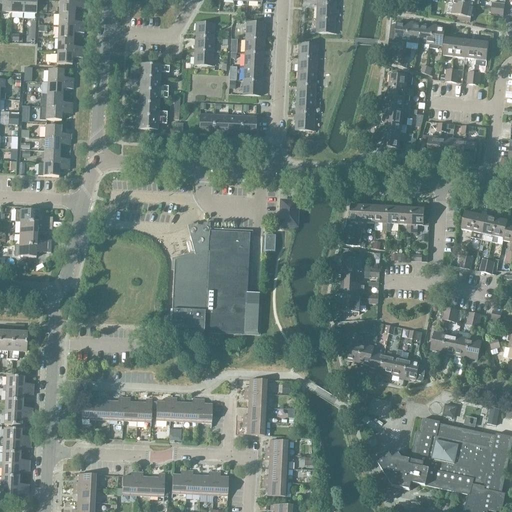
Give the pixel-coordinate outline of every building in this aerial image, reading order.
[(0,0),(0,13),(11,14),(11,0),(0,0)] [(11,0),(11,14),(23,15),(24,0),(11,0)] [(29,0),(24,0),(23,15),(36,16),(37,0),(29,0)] [(478,3),(475,2),(466,1),(465,7),(455,5),(453,5),(453,4),(450,4),(447,14),(459,16),(458,20),(471,23),(474,9),(477,10),(478,3)] [(60,3),(59,16),(75,17),(75,9),(85,10),(86,5),(60,3)] [(318,6),(317,20),(334,21),(335,7),(318,6)] [(59,16),(59,28),(84,30),(85,24),(74,24),(75,17),(59,16)] [(334,21),(317,20),(316,34),(334,34),(334,21)] [(399,42),(407,43),(409,24),(397,23),(396,25),(394,25),(392,26),(391,28),(389,44),(397,45),(399,44),(399,42)] [(246,24),(246,39),(264,40),(264,25),(246,24)] [(407,43),(419,44),(421,26),(409,24),(407,43)] [(196,25),(195,39),(213,40),(214,26),(196,25)] [(419,44),(431,46),(433,27),(421,26),(419,44)] [(445,28),(433,27),(431,46),(430,49),(437,50),(439,49),(439,47),(443,47),(445,28)] [(59,28),(58,41),(73,42),(74,35),(84,35),(84,30),(59,28)] [(444,57),(455,58),(458,36),(454,35),(453,40),(446,39),(444,57)] [(455,58),(465,59),(467,42),(461,41),(461,36),(458,36),(455,58)] [(478,38),(474,38),(474,42),(467,42),(465,59),(476,60),(478,38)] [(478,38),(476,60),(475,65),(487,67),(490,44),(482,43),(483,39),(478,38)] [(195,39),(195,53),(213,53),(213,40),(195,39)] [(246,39),(245,53),(263,54),(264,40),(246,39)] [(58,41),(57,53),(83,55),(83,50),(73,49),(73,42),(58,41)] [(299,45),(299,59),(316,60),(317,46),(299,45)] [(57,53),(57,56),(51,56),(51,64),(57,64),(57,66),(72,67),(72,59),(83,60),(83,55),(57,53)] [(213,53),(195,53),(194,66),(212,67),(213,53)] [(245,53),(244,68),(262,68),(263,54),(245,53)] [(299,59),(298,74),(316,75),(316,60),(299,59)] [(141,79),(160,80),(160,73),(169,74),(169,68),(142,67),(141,79)] [(244,68),(244,82),(262,83),(262,68),(244,68)] [(49,72),(48,84),(74,86),(74,80),(64,80),(64,73),(49,72)] [(390,76),(389,88),(414,91),(414,87),(411,87),(412,78),(408,78),(407,78),(408,74),(402,73),(401,77),(390,76)] [(475,73),(473,86),(480,87),(481,74),(475,73)] [(298,74),(297,88),(315,89),(316,75),(298,74)] [(160,80),(141,79),(140,92),(168,93),(168,88),(160,87),(160,80)] [(262,83),(244,82),(243,96),(261,97),(262,83)] [(48,84),(48,97),(63,97),(63,90),(73,91),(74,86),(48,84)] [(511,86),(504,86),(503,100),(511,100),(511,86)] [(297,88),(297,102),(314,103),(315,89),(297,88)] [(385,93),(385,98),(386,100),(388,100),(405,102),(410,103),(410,97),(413,98),(414,91),(389,88),(388,93),(387,92),(385,93)] [(168,93),(140,92),(140,105),(158,106),(159,99),(168,99),(168,93)] [(40,96),(40,109),(47,109),(73,110),(73,105),(62,105),(63,97),(48,97),(40,96)] [(388,100),(386,112),(411,115),(412,111),(410,111),(411,103),(410,103),(405,102),(388,100)] [(297,102),(296,117),(313,118),(314,103),(297,102)] [(158,106),(140,105),(139,118),(167,119),(167,114),(158,113),(158,106)] [(40,109),(39,122),(46,122),(62,123),(62,115),(72,115),(73,110),(47,109),(40,109)] [(383,118),(382,122),(383,124),(385,125),(402,126),(407,127),(408,119),(411,119),(411,115),(386,112),(386,117),(384,116),(383,118)] [(9,116),(8,126),(18,127),(19,116),(9,116)] [(200,134),(213,135),(214,117),(200,116),(200,134)] [(213,135),(227,135),(228,117),(214,117),(213,135)] [(227,135),(241,136),(242,118),(228,117),(227,135)] [(313,118),(296,117),(295,131),(313,132),(313,118)] [(167,119),(139,118),(138,131),(157,132),(157,124),(167,125),(167,119)] [(242,118),(241,136),(255,136),(256,119),(242,118)] [(385,125),(383,137),(408,140),(408,139),(409,135),(401,135),(402,126),(385,125)] [(46,128),(46,140),(71,142),(71,136),(61,136),(61,129),(46,128)] [(21,138),(29,139),(30,131),(21,130),(21,138)] [(383,137),(382,149),(400,151),(400,150),(404,151),(405,143),(408,143),(408,140),(383,137)] [(428,156),(439,158),(442,138),(430,137),(428,156)] [(439,158),(451,159),(454,140),(442,138),(439,158)] [(466,141),(463,161),(475,162),(478,139),(473,139),(472,142),(466,141)] [(46,140),(45,153),(60,153),(60,146),(71,147),(71,142),(46,140)] [(451,159),(463,161),(466,141),(454,140),(451,159)] [(45,153),(44,165),(70,166),(70,161),(60,160),(60,153),(45,153)] [(70,166),(44,165),(39,165),(39,177),(59,178),(59,171),(70,171),(70,166)] [(280,221),(285,227),(296,227),(297,203),(286,203),(281,208),(280,221)] [(358,231),(362,232),(363,207),(351,206),(350,224),(359,224),(358,231)] [(367,225),(375,225),(375,207),(363,207),(362,232),(366,232),(367,225)] [(382,233),(386,233),(388,208),(375,207),(375,225),(383,225),(382,233)] [(400,209),(388,208),(386,233),(391,233),(391,232),(398,232),(398,227),(399,227),(400,209)] [(412,234),(414,209),(400,209),(399,227),(407,227),(407,234),(412,234)] [(424,217),(425,210),(414,209),(412,234),(418,235),(418,227),(424,227),(429,227),(429,217),(424,217)] [(472,232),(477,210),(473,210),(472,215),(465,213),(461,230),(472,232)] [(481,211),(477,210),(472,232),(473,232),(471,238),(481,241),(483,235),(487,218),(480,216),(481,211)] [(16,212),(15,223),(20,223),(52,224),(53,218),(38,217),(38,213),(20,212),(16,212)] [(492,243),(498,215),(495,214),(493,219),(487,218),(483,235),(482,241),(492,243)] [(502,216),(498,215),(492,243),(497,244),(498,238),(503,239),(506,225),(508,225),(508,222),(501,221),(502,216)] [(20,223),(19,234),(37,235),(37,230),(52,231),(52,224),(20,223)] [(510,250),(511,250),(511,225),(508,225),(506,225),(503,239),(503,241),(511,243),(510,250)] [(208,235),(205,235),(205,234),(204,234),(204,233),(203,232),(202,231),(201,231),(200,230),(198,230),(198,231),(197,231),(196,231),(195,232),(194,233),(194,234),(193,235),(193,236),(193,237),(190,237),(195,256),(174,261),(174,271),(171,332),(203,333),(203,334),(204,334),(259,336),(261,295),(247,295),(250,234),(209,232),(208,235)] [(19,234),(19,246),(51,248),(52,241),(37,240),(37,235),(19,234)] [(264,253),(275,253),(276,236),(265,236),(264,253)] [(15,246),(14,258),(18,258),(36,259),(36,253),(51,254),(51,248),(19,246),(15,246)] [(340,269),(340,276),(342,276),(342,275),(352,276),(352,270),(362,270),(363,260),(354,260),(355,253),(348,253),(346,253),(345,254),(343,256),(343,259),(342,259),(342,269),(340,269)] [(467,257),(461,256),(458,268),(464,269),(467,257)] [(470,271),(473,258),(467,257),(464,269),(470,271)] [(488,261),(482,260),(479,273),(485,274),(488,261)] [(494,263),(488,261),(485,274),(492,275),(494,263)] [(342,276),(342,286),(362,287),(362,277),(364,277),(364,270),(362,270),(352,270),(352,276),(342,275),(342,276)] [(339,295),(339,302),(341,303),(341,302),(351,302),(351,297),(361,297),(363,297),(364,297),(365,287),(362,287),(342,286),(341,296),(339,295)] [(341,303),(341,312),(360,313),(361,303),(363,304),(363,297),(361,297),(351,297),(351,302),(341,302),(341,303)] [(451,310),(445,308),(443,321),(449,322),(451,310)] [(449,322),(455,323),(458,311),(451,310),(449,322)] [(475,315),(469,313),(466,326),(473,327),(475,315)] [(473,327),(479,329),(481,316),(475,315),(473,327)] [(12,361),(13,333),(0,332),(0,336),(0,351),(8,352),(7,360),(12,361)] [(430,351),(442,353),(446,335),(434,332),(430,351)] [(13,333),(12,361),(17,361),(18,352),(25,353),(26,334),(13,333)] [(414,333),(413,340),(421,342),(422,334),(414,333)] [(442,353),(454,356),(458,338),(446,335),(442,353)] [(454,356),(466,359),(470,340),(458,338),(454,356)] [(348,355),(346,362),(358,364),(362,346),(355,344),(356,341),(351,340),(348,355)] [(470,340),(466,359),(478,361),(482,343),(470,340)] [(362,346),(358,364),(370,366),(373,353),(374,348),(362,346)] [(508,349),(505,348),(503,357),(508,359),(511,360),(511,349),(510,349),(510,350),(508,350),(508,349)] [(396,358),(392,377),(404,379),(408,361),(402,359),(403,352),(398,351),(396,358)] [(370,366),(369,371),(380,374),(385,355),(373,353),(370,366)] [(385,355),(380,374),(392,377),(396,358),(385,355)] [(408,361),(404,379),(416,382),(421,383),(423,381),(425,373),(423,367),(419,366),(420,363),(408,361)] [(6,377),(6,390),(32,391),(32,385),(22,385),(23,378),(6,377)] [(244,388),(243,394),(267,395),(268,382),(249,381),(248,389),(244,388)] [(6,390),(5,402),(22,402),(22,395),(32,396),(32,391),(6,390)] [(248,400),(247,408),(266,409),(267,395),(243,394),(243,400),(248,400)] [(81,420),(94,420),(95,397),(89,397),(89,401),(82,401),(81,420)] [(94,420),(108,421),(109,402),(101,402),(101,398),(95,397),(94,420)] [(155,421),(168,422),(170,399),(164,398),(163,403),(156,402),(155,421)] [(108,421),(122,422),(123,399),(117,399),(117,403),(109,402),(108,421)] [(122,422),(136,422),(137,403),(129,403),(129,399),(123,399),(122,422)] [(168,422),(182,422),(183,404),(175,403),(176,399),(170,399),(168,422)] [(137,403),(136,422),(150,423),(151,400),(145,400),(145,404),(137,403)] [(182,422),(196,423),(197,400),(192,400),(191,404),(183,404),(182,422)] [(197,400),(196,423),(210,424),(211,405),(203,405),(203,400),(197,400)] [(5,402),(4,413),(31,415),(31,409),(21,409),(22,402),(5,402)] [(242,416),(242,422),(266,423),(266,409),(247,408),(247,416),(242,416)] [(491,419),(489,425),(496,427),(500,410),(492,409),(490,419),(491,419)] [(31,415),(4,413),(4,425),(21,426),(21,419),(31,420),(31,415)] [(463,511),(487,511),(488,511),(487,511),(501,511),(505,495),(502,495),(510,454),(511,446),(511,438),(496,435),(496,437),(440,425),(440,423),(423,420),(420,434),(416,433),(410,461),(402,460),(399,455),(392,460),(389,455),(377,463),(393,488),(410,491),(412,484),(468,496),(466,507),(465,506),(463,511)] [(266,423),(242,422),(241,428),(246,428),(246,436),(265,437),(266,423)] [(4,430),(3,442),(30,443),(30,438),(20,437),(20,430),(4,430)] [(3,442),(2,454),(19,454),(20,448),(30,448),(30,443),(3,442)] [(264,450),(264,455),(287,456),(288,443),(269,442),(268,450),(264,450)] [(2,454),(2,466),(28,467),(29,462),(19,461),(19,454),(2,454)] [(268,461),(267,469),(287,470),(287,456),(264,455),(264,461),(268,461)] [(2,466),(1,477),(18,478),(18,472),(28,472),(28,467),(2,466)] [(263,476),(263,483),(286,484),(287,470),(267,469),(267,477),(263,476)] [(172,495),(185,496),(187,472),(181,472),(180,476),(173,476),(172,495)] [(185,496),(199,497),(200,477),(192,477),(193,472),(187,472),(185,496)] [(122,496),(136,497),(137,473),(131,473),(131,478),(123,477),(122,496)] [(136,497),(149,498),(150,479),(142,478),(143,474),(137,473),(136,497)] [(199,497),(213,497),(214,473),(208,473),(208,478),(200,477),(199,497)] [(214,473),(213,497),(227,498),(228,479),(220,478),(220,474),(214,473)] [(74,483),(73,489),(97,490),(97,476),(79,475),(78,483),(74,483)] [(150,479),(149,498),(164,499),(164,498),(167,498),(168,485),(164,484),(165,475),(158,475),(158,479),(150,479)] [(1,477),(1,489),(27,491),(28,485),(18,485),(18,478),(1,477)] [(286,484),(263,483),(263,489),(266,489),(266,497),(285,498),(286,484)] [(27,491),(1,489),(0,499),(0,501),(17,502),(17,495),(27,496),(27,491)] [(77,495),(77,503),(96,504),(97,490),(73,489),(73,495),(77,495)] [(72,511),(95,511),(96,504),(77,503),(77,511),(72,511)]
